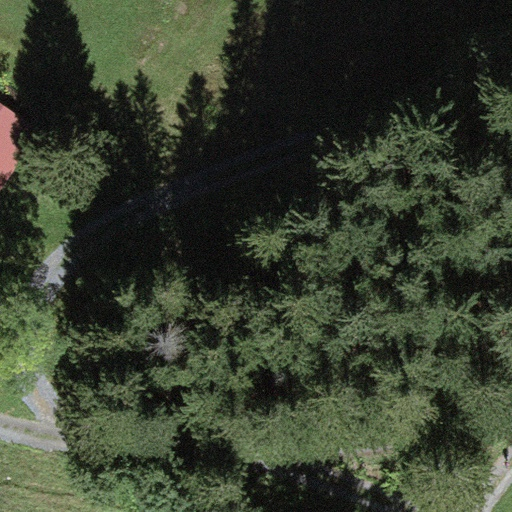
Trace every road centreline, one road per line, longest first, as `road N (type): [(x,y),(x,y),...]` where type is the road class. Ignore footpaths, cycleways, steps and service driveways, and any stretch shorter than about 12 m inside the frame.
road 1 (track): [(54,444),(34,354),(37,291),(82,238),(511,16)]
road 2 (track): [(0,423),(54,444),(297,459),(414,511)]
road 3 (track): [(511,422),(297,459)]
